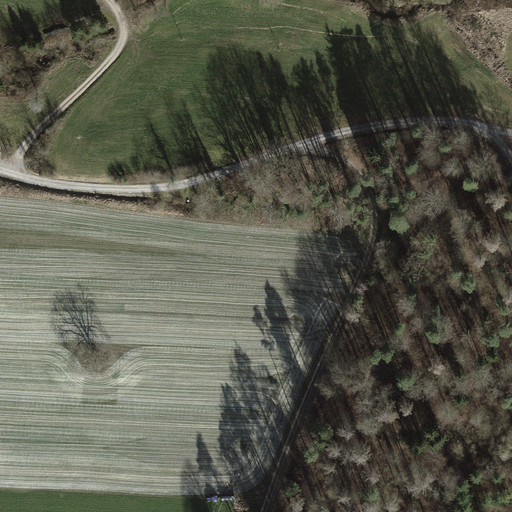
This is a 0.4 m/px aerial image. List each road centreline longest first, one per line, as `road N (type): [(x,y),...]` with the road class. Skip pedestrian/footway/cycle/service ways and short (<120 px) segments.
road 1 (track): [(511,159),(488,130),(437,120),(321,138),(171,186),(104,189),(8,171)]
road 2 (track): [(266,511),(374,230),(375,202),(330,159),(321,138)]
road 3 (track): [(8,171),(27,140),(116,55),(123,34),(110,0)]
